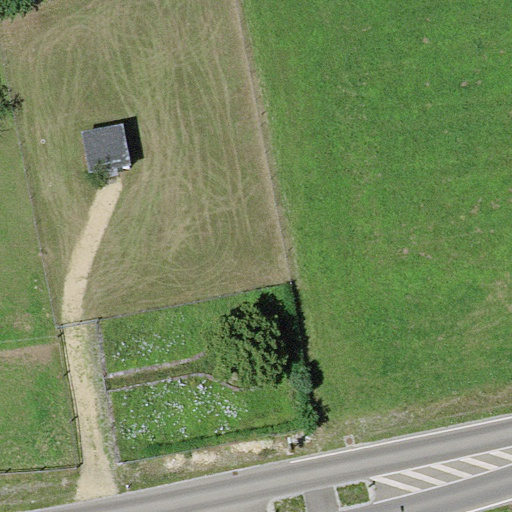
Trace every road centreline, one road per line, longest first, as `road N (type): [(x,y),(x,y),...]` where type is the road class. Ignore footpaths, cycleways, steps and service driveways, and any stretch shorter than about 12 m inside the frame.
road 1 (track): [(114,186),(78,311),(100,511)]
road 2 (secondary): [(511,454),(263,511)]
